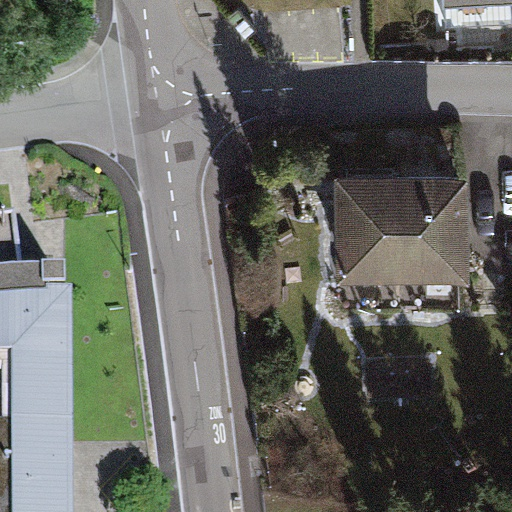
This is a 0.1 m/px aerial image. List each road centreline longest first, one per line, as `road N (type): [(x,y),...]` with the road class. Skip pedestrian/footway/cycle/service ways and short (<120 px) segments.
road 1 (residential): [(160,98),(210,511)]
road 2 (residential): [(511,91),(301,89),(160,98)]
road 3 (residential): [(0,121),(160,98)]
